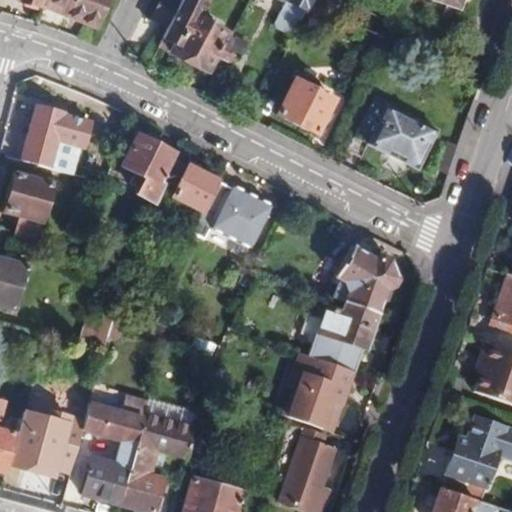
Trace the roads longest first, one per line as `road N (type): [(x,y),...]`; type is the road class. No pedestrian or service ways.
road 1 (residential): [(6,43),(109,78),(457,250)]
road 2 (residential): [(457,250),(366,511)]
road 3 (residential): [(511,99),(457,250)]
